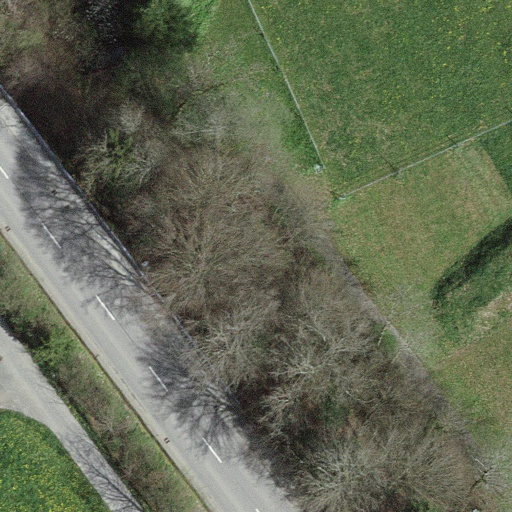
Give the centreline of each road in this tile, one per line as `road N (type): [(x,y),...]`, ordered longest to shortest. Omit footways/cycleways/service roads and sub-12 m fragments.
road 1 (tertiary): [(0,176),(249,511)]
road 2 (track): [(265,174),(511,502)]
road 3 (track): [(0,359),(119,511)]
